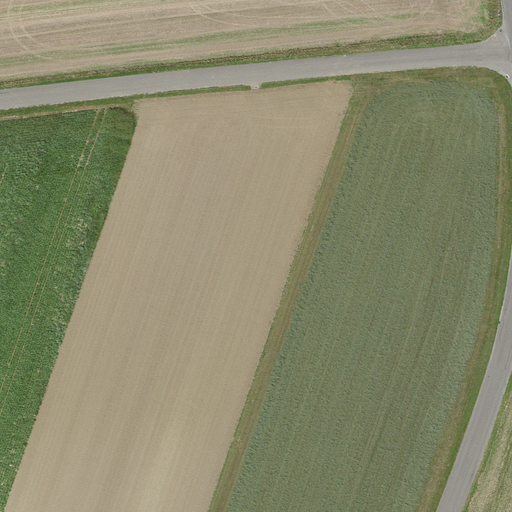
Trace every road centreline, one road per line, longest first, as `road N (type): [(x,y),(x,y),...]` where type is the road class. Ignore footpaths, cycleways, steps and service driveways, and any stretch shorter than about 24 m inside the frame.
road 1 (unclassified): [(511,59),(340,62),(0,100)]
road 2 (unclassified): [(447,511),(511,319)]
